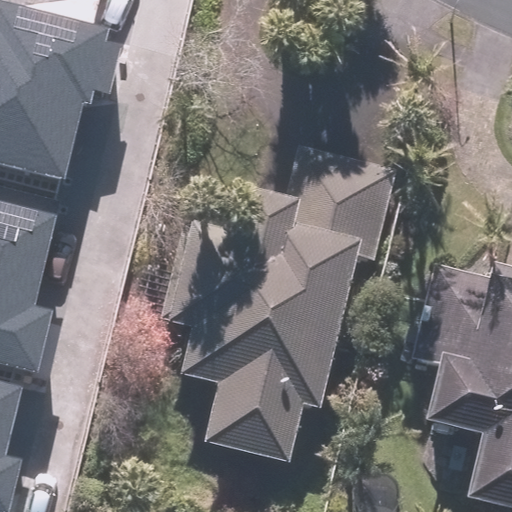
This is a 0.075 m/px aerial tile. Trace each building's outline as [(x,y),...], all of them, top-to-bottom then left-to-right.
[(0,165),(68,180),(84,102),(111,107),(126,34),(0,8),(0,165)] [(378,269),(395,169),(295,152),(284,212),(185,195),(160,335),(192,341),(182,393),(214,399),(203,460),(287,475),(298,415),(330,421),(357,265),(378,269)] [(0,358),(40,368),(53,308),(33,304),(54,213),(0,200),(0,358)] [(511,271),(489,267),(485,284),(436,274),(415,371),(443,378),(422,473),(439,476),(435,493),(511,510),(511,271)] [(0,511),(8,511),(21,463),(4,458),(22,389),(0,383),(0,511)]
